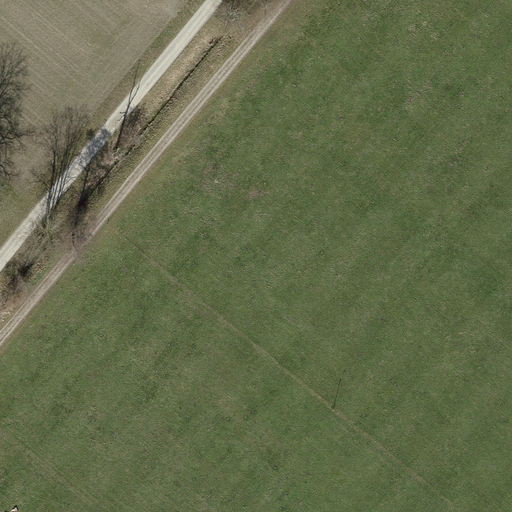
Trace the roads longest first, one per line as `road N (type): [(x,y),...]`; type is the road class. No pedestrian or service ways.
road 1 (track): [(286,0),(0,339)]
road 2 (track): [(217,0),(0,262)]
